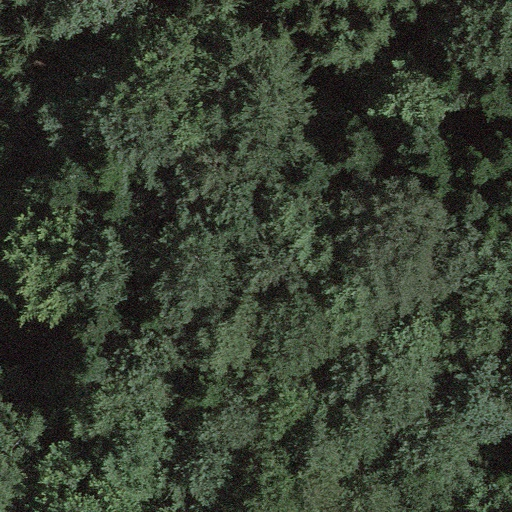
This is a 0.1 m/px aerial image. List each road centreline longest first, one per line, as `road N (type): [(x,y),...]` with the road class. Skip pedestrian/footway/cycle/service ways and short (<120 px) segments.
road 1 (track): [(146,511),(108,413),(0,213)]
road 2 (track): [(363,511),(511,389)]
